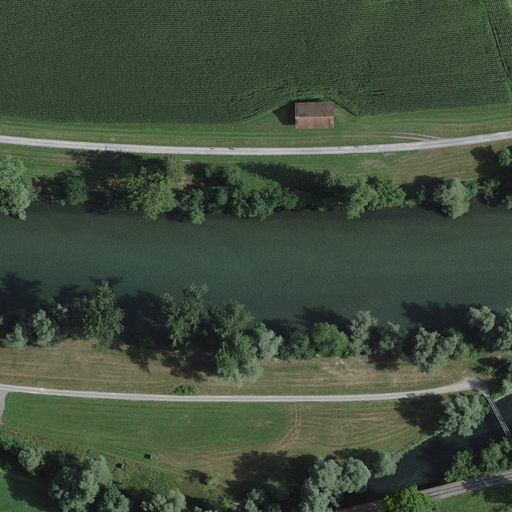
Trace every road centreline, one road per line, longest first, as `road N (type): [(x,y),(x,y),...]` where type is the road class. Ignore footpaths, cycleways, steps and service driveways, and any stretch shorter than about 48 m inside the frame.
road 1 (unknown): [(0,173),(318,188),(511,161)]
road 2 (track): [(511,133),(297,150),(0,136)]
road 3 (track): [(489,403),(483,379),(385,394),(290,396),(0,384)]
